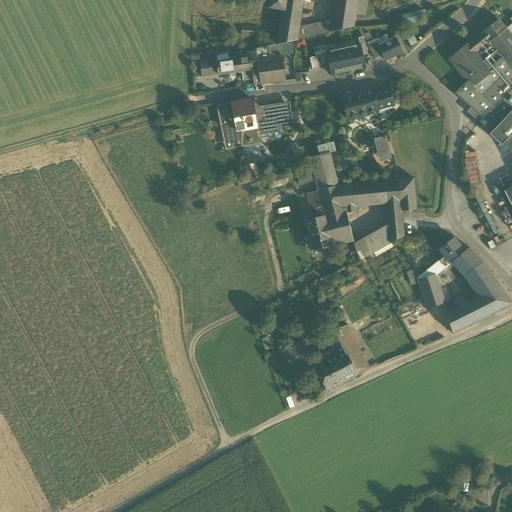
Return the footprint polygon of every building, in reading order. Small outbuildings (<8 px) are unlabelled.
[(281,20),(300,23),(303,3),(287,1),(286,0),(269,0),(268,8),(282,11),(281,20)] [(334,0),(333,14),(355,18),(355,14),(357,0),(334,0)] [(366,0),(357,0),(355,14),(364,16),(366,0)] [(416,11),(403,15),(405,22),(418,18),(416,11)] [(333,14),(331,21),(354,24),(355,18),(333,14)] [(499,19),(482,33),(489,42),(488,43),(489,44),(490,44),(490,43),(507,29),(506,29),(499,19)] [(281,20),(277,45),(281,44),(297,40),(299,27),(300,23),(281,20)] [(299,27),(297,40),(330,32),(331,21),(299,27)] [(354,27),(354,24),(331,21),(330,32),(340,30),(354,27)] [(242,25),(241,36),(256,37),(257,26),(242,25)] [(490,43),(490,44),(496,51),(491,55),(487,58),(479,65),(478,63),(462,75),(467,82),(455,93),(471,107),(467,112),(479,122),(483,118),(495,128),(511,109),(511,35),(507,29),(490,43)] [(411,31),(405,35),(410,47),(417,44),(411,31)] [(364,35),(367,43),(373,40),(369,32),(364,35)] [(477,52),(488,43),(489,42),(482,33),(449,59),(462,75),(478,63),(479,65),(487,58),(482,52),(480,54),(477,52)] [(257,51),(259,50),(270,47),(276,45),(274,37),(256,41),(257,51)] [(358,38),(360,45),(362,55),(368,54),(364,37),(358,38)] [(304,39),(295,42),(296,48),(306,46),(304,39)] [(367,43),(374,59),(382,55),(380,49),(375,39),(373,40),(367,43)] [(382,55),(385,61),(403,52),(398,40),(380,49),(382,55)] [(293,43),(281,44),(283,56),(294,54),(293,43)] [(276,45),(270,47),(271,57),(281,55),(281,56),(283,56),(281,44),(277,45),(276,45)] [(325,45),(314,48),(316,57),(318,66),(329,63),(327,52),(325,45)] [(360,45),(343,48),(348,71),(365,68),(362,55),(360,45)] [(259,50),(260,60),(271,58),(271,57),(270,47),(259,50)] [(332,75),(348,71),(343,48),(327,52),(329,63),(332,75)] [(241,52),(235,53),(236,58),(230,59),(218,62),(217,63),(218,74),(224,74),(234,72),(239,72),(239,71),(242,71),(251,69),(250,61),(250,54),(242,57),(241,52)] [(218,62),(230,59),(229,55),(228,55),(228,54),(217,56),(217,60),(218,62)] [(281,56),(281,55),(271,57),(271,58),(272,66),(274,82),(284,81),(282,64),(281,56)] [(318,68),(318,66),(316,57),(310,58),(312,70),(318,68)] [(272,66),(271,58),(260,60),(261,67),(272,66)] [(200,63),(202,77),(218,74),(217,63),(218,62),(217,60),(200,63)] [(260,60),(250,61),(251,69),(252,69),(252,68),(261,67),(260,60)] [(274,82),(272,66),(261,67),(252,68),(252,69),(253,80),(254,85),(274,82)] [(252,69),(251,69),(242,71),(243,81),(253,80),(252,69)] [(235,77),(234,72),(224,74),(224,79),(228,81),(232,81),(235,77)] [(373,93),(377,110),(394,106),(390,88),(373,93)] [(347,119),(349,120),(352,119),(353,118),(356,117),(358,117),(368,114),(377,112),(377,110),(373,93),(372,91),(348,97),(346,96),(343,97),(342,99),(343,102),(344,103),(347,115),(346,116),(347,119)] [(231,103),(235,122),(240,120),(243,130),(256,128),(257,128),(256,121),(254,109),(253,104),(252,99),(231,103)] [(217,106),(221,125),(222,125),(222,128),(223,128),(226,142),(240,139),(240,140),(243,140),(243,138),(249,139),(250,145),(259,143),(259,138),(256,128),(243,130),(237,132),(235,122),(231,103),(217,106)] [(287,104),(273,107),(275,119),(289,116),(289,113),(287,104)] [(273,107),(259,109),(260,121),(275,119),(273,107)] [(501,145),(506,141),(511,137),(511,109),(495,128),(489,134),(501,145)] [(297,112),(289,113),(289,116),(290,121),(291,123),(298,122),(297,112)] [(358,117),(356,117),(359,126),(371,123),(368,114),(358,117)] [(275,119),(260,121),(256,121),(257,128),(256,128),(259,138),(274,136),(274,137),(277,139),(280,139),(282,136),(281,133),(283,131),(282,125),(281,122),(290,121),(289,116),(275,119)] [(314,118),(313,127),(324,127),(325,119),(314,118)] [(221,125),(226,150),(240,147),(242,147),(250,145),(249,139),(243,138),(243,140),(240,140),(240,139),(226,142),(223,128),(222,128),(222,125),(221,125)] [(386,138),(385,136),(374,139),(379,161),(391,159),(390,157),(381,159),(376,140),(386,138)] [(376,140),(381,159),(390,157),(391,159),(386,136),(385,136),(386,138),(376,140)] [(317,146),(319,155),(330,153),(336,151),(334,142),(317,146)] [(242,147),(244,155),(252,154),(252,155),(261,153),(259,143),(250,145),(242,147)] [(294,150),(296,157),(304,154),(303,148),(294,150)] [(309,158),(318,191),(338,186),(330,153),(319,155),(309,158)] [(463,160),(470,189),(482,186),(475,157),(463,160)] [(256,165),(245,170),(251,181),(262,175),(256,165)] [(298,175),(301,186),(314,183),(311,172),(298,175)] [(268,178),(271,188),(290,183),(288,173),(268,178)] [(414,178),(398,180),(401,212),(417,210),(414,178)] [(398,180),(353,184),(356,207),(386,204),(387,215),(401,213),(401,212),(398,180)] [(356,213),(356,207),(353,184),(341,185),(340,185),(346,214),(356,213)] [(318,191),(317,192),(323,216),(324,216),(329,234),(350,229),(346,214),(340,185),(338,186),(318,191)] [(495,236),(499,234),(477,189),(472,192),(495,236)] [(319,217),(323,216),(317,192),(307,194),(311,210),(314,210),(316,215),(318,214),(319,217)] [(403,223),(401,213),(387,215),(388,224),(403,223)] [(314,251),(332,247),(329,234),(324,216),(323,216),(319,217),(307,220),(310,235),(314,251)] [(404,236),(403,223),(388,224),(388,225),(389,233),(390,243),(404,236)] [(354,243),(356,251),(389,233),(388,225),(354,243)] [(350,229),(329,234),(332,247),(353,241),(350,229)] [(390,243),(389,233),(356,251),(360,260),(365,257),(373,253),(390,243)] [(307,253),(314,251),(310,235),(303,237),(307,253)] [(439,249),(445,256),(451,264),(452,263),(454,265),(452,262),(464,251),(453,238),(439,249)] [(393,248),(390,243),(373,253),(376,258),(393,248)] [(479,297),(476,298),(486,317),(511,303),(511,302),(483,261),(469,247),(464,251),(452,262),(454,265),(464,275),(479,297)] [(448,266),(451,264),(445,256),(442,258),(448,266)] [(442,258),(432,267),(438,274),(448,266),(442,258)] [(436,279),(454,265),(452,263),(451,264),(448,266),(438,274),(435,276),(436,279)] [(432,267),(418,278),(420,283),(427,307),(444,302),(443,298),(437,282),(436,279),(435,276),(438,274),(432,267)] [(412,286),(420,283),(418,278),(415,269),(407,272),(412,286)] [(443,280),(437,282),(443,298),(449,296),(443,280)] [(479,320),(486,317),(476,298),(470,301),(479,320)] [(453,334),(479,320),(470,301),(447,312),(446,313),(453,334)] [(334,331),(340,341),(353,335),(348,325),(334,331)] [(340,341),(334,331),(333,329),(325,333),(335,353),(344,349),(340,341)] [(369,368),(353,335),(340,341),(344,349),(345,352),(358,374),(369,368)] [(267,337),(261,339),(265,350),(271,348),(267,337)] [(301,352),(306,349),(302,340),(281,351),(286,361),(290,359),(293,364),(304,358),(301,352)] [(304,358),(305,361),(311,358),(306,349),(301,352),(304,358)] [(332,354),(334,357),(345,352),(344,349),(335,353),(332,354)] [(331,358),(332,359),(340,376),(342,375),(345,380),(358,374),(345,352),(334,357),(331,358)] [(327,389),(345,380),(342,375),(340,376),(332,359),(316,367),(327,389)] [(425,511),(440,511),(436,502),(423,508),(425,511)]
